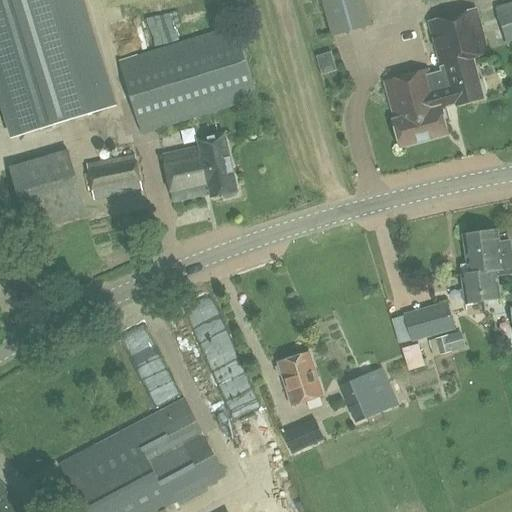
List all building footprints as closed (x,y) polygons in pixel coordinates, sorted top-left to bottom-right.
[(0,0),(0,83),(16,137),(117,105),(84,0),(0,0)] [(322,0),(333,36),(372,25),(365,0),(322,0)] [(508,45),(511,44),(511,4),(498,8),(508,45)] [(490,53),(477,8),(429,22),(442,66),(490,53)] [(143,133),(259,96),(236,24),(120,60),(143,133)] [(340,39),(349,62),(371,54),(363,31),(340,39)] [(394,120),(401,147),(449,134),(446,123),(450,122),(446,109),(442,110),(442,108),(455,104),(456,107),(485,99),(484,95),(486,94),(483,80),(480,80),(474,58),(438,67),(439,71),(430,73),(429,69),(385,82),(396,119),(394,120)] [(212,197),(239,191),(227,134),(199,140),(200,146),(164,154),(175,201),(212,193),(212,197)] [(30,234),(90,217),(69,149),(9,167),(30,234)] [(95,200),(144,190),(136,154),(87,163),(95,200)] [(0,253),(16,237),(0,221),(0,253)] [(467,304),(484,301),(480,272),(485,272),(484,261),(488,260),(486,246),(511,242),(511,241),(500,242),(498,230),(464,235),(470,274),(462,275),(467,304)] [(484,301),(485,301),(502,298),(498,275),(511,273),(511,249),(511,242),(486,246),(488,260),(484,261),(485,272),(480,272),(484,301)] [(413,342),(457,329),(449,301),(405,314),(413,342)] [(231,337),(219,305),(195,314),(207,346),(231,337)] [(436,339),(441,355),(466,348),(461,332),(436,339)] [(140,361),(157,355),(150,336),(133,342),(140,361)] [(234,339),(210,346),(217,370),(241,363),(234,339)] [(422,341),(405,346),(412,368),(429,363),(422,341)] [(293,405),(324,396),(311,353),(279,362),(293,405)] [(357,423),(400,405),(384,367),(341,386),(357,423)] [(86,511),(158,511),(227,475),(185,398),(61,465),(86,511)] [(309,447),(326,440),(316,418),(284,433),(292,452),(295,458),(304,453),(311,451),(309,447)] [(0,511),(27,511),(0,481),(0,511)]
